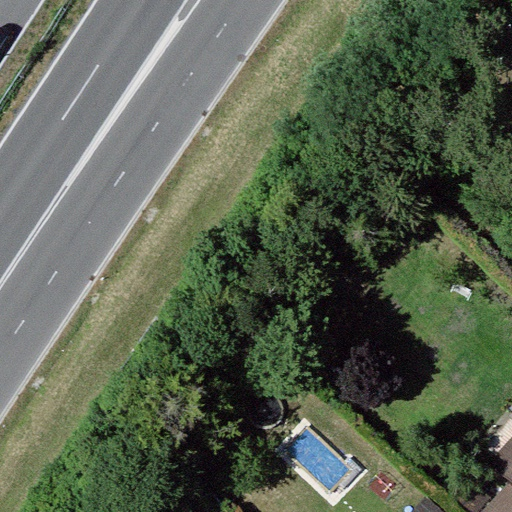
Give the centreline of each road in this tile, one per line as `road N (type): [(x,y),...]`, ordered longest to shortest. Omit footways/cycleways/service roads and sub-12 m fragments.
road 1 (motorway): [(0,261),(216,0)]
road 2 (motorway): [(0,216),(143,0)]
